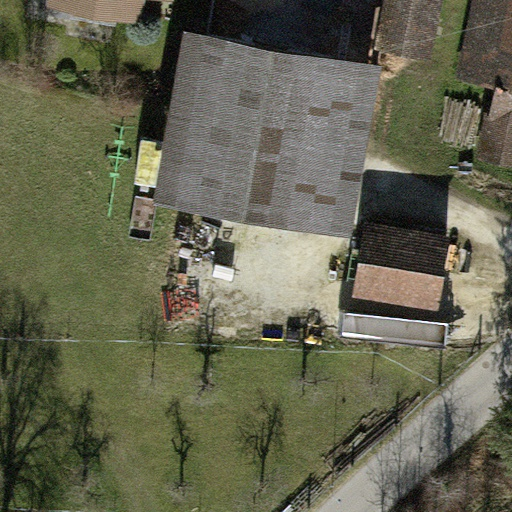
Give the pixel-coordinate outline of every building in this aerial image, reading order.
[(141,0),(78,0),(140,11),(141,0)] [(440,0),(394,0),(385,48),(429,57),(440,0)] [(511,0),(482,0),(467,75),(502,83),(488,155),(511,160),(511,0)] [(340,58),(211,35),(183,193),(312,216),(340,58)] [(449,240),(372,227),(362,287),(439,300),(449,240)]
